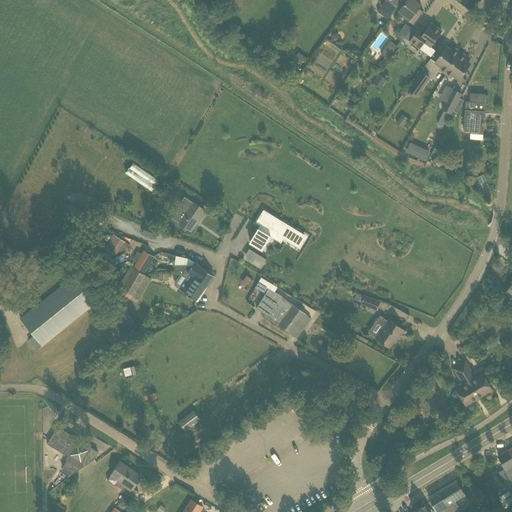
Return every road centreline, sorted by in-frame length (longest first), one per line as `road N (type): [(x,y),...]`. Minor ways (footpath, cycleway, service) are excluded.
road 1 (residential): [(387,401),(461,302),(491,239),(508,89)]
road 2 (unclassified): [(239,511),(49,396),(0,387)]
road 3 (residential): [(387,401),(212,304),(221,261)]
road 4 (tertiary): [(366,511),(511,423)]
